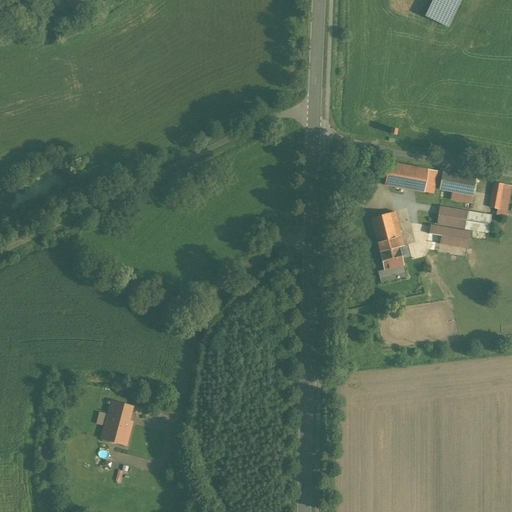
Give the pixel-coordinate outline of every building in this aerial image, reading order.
[(64,0),(72,12),(91,0),(64,0)] [(432,0),(426,16),(447,26),(459,0),(432,0)] [(436,171),(391,163),(386,186),(432,194),(436,171)] [(442,174),(439,190),(471,195),(474,179),(442,174)] [(511,186),(495,182),(490,207),(497,208),(496,214),(505,216),(511,186)] [(490,214),(440,206),(437,225),(487,233),(490,214)] [(394,212),(368,220),(377,249),(383,269),(377,271),(380,283),(406,275),(397,245),(403,243),(394,212)] [(470,231),(430,225),(428,234),(468,240),(470,231)] [(134,406),(110,400),(99,439),(126,446),(133,422),(130,421),(134,406)]
